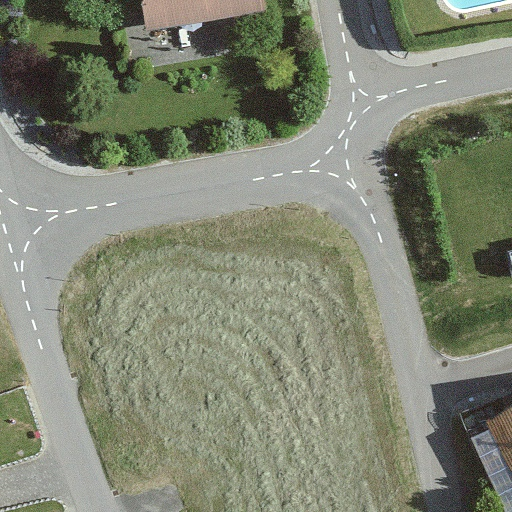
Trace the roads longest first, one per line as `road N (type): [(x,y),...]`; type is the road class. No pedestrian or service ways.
road 1 (residential): [(330,166),(372,217),(385,253),(451,511)]
road 2 (residential): [(5,231),(330,166)]
road 3 (tertiary): [(5,231),(100,511)]
road 4 (residential): [(511,66),(360,99)]
